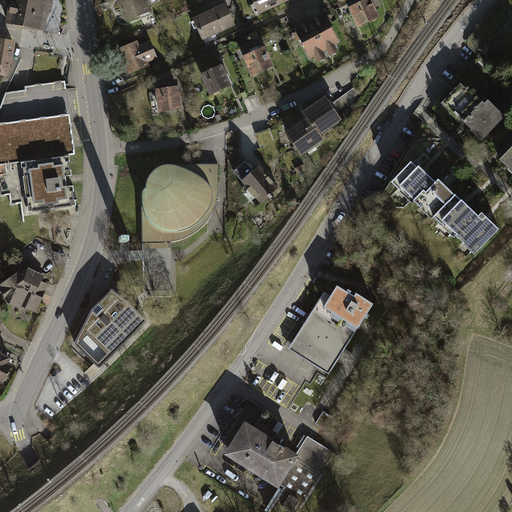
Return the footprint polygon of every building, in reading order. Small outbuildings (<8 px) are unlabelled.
[(53,0),(6,0),(6,4),(10,5),(6,24),(43,31),(45,20),(46,12),(51,13),(53,0)] [(119,0),(118,1),(125,19),(150,10),(146,0),(119,0)] [(250,0),(257,15),(289,1),(288,0),(250,0)] [(352,10),(358,27),(380,20),(373,2),(352,10)] [(193,22),(202,40),(235,25),(226,7),(193,22)] [(327,15),(295,31),(309,59),(314,57),(318,66),(327,62),(322,53),(329,49),(333,58),(341,54),(337,45),(341,43),(327,15)] [(0,39),(0,76),(11,78),(17,43),(0,39)] [(156,60),(151,44),(140,48),(138,43),(119,51),(129,76),(148,69),(146,64),(156,60)] [(487,46),(480,53),(486,59),(493,52),(487,46)] [(263,47),(242,56),(251,75),(271,66),(263,47)] [(221,67),(201,78),(211,98),(232,88),(221,67)] [(71,84),(9,93),(0,114),(0,172),(3,196),(14,194),(15,202),(25,201),(27,210),(78,203),(75,180),(71,156),(81,155),(71,84)] [(462,125),(464,123),(467,126),(483,142),(507,117),(487,98),(480,105),(460,85),(440,104),(462,125)] [(180,89),(157,92),(159,113),(182,111),(180,89)] [(322,99),(302,115),(306,121),(287,136),(303,156),(324,140),(321,136),(340,123),(322,99)] [(141,195),(142,238),(142,246),(170,245),(170,240),(180,238),(189,235),(196,231),(203,225),(208,219),(213,211),(216,205),(217,199),(218,193),(218,163),(170,160),(161,162),(156,165),(152,170),(149,177),(147,184),(147,190),(143,191),(141,195)] [(245,162),(231,173),(240,183),(261,207),(280,190),(259,167),(254,172),(245,162)] [(443,181),(437,187),(423,173),(417,168),(398,186),(418,207),(420,204),(440,224),(442,222),(463,244),(465,242),(480,259),(506,235),(492,221),(490,218),(485,222),(468,204),(464,199),(463,201),(447,185),(443,181)] [(20,271),(0,285),(0,288),(9,301),(13,304),(21,309),(22,307),(34,312),(44,288),(40,286),(46,274),(30,267),(21,273),(20,271)] [(374,304),(356,292),(352,298),(335,287),(328,297),(324,294),(286,350),(325,377),(360,324),(374,304)] [(115,288),(95,307),(77,341),(100,365),(146,319),(115,288)] [(0,380),(3,382),(12,361),(9,360),(11,355),(0,349),(0,380)] [(312,427),(322,435),(330,422),(319,415),(312,427)] [(224,455),(278,492),(264,511),(294,511),(311,487),(331,457),(304,439),(292,458),(244,426),(224,455)]
